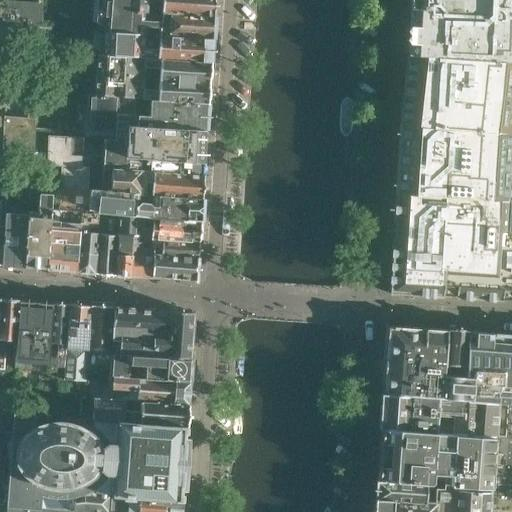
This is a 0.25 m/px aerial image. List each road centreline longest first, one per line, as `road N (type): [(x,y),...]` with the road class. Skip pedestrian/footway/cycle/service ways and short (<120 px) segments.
road 1 (residential): [(367,307),(388,0)]
road 2 (residential): [(227,0),(208,296)]
road 3 (residential): [(208,296),(198,511)]
road 4 (residential): [(208,296),(0,281)]
road 5 (residential): [(355,511),(367,307)]
road 6 (residential): [(208,296),(367,307)]
road 7 (residential): [(511,317),(367,307)]
